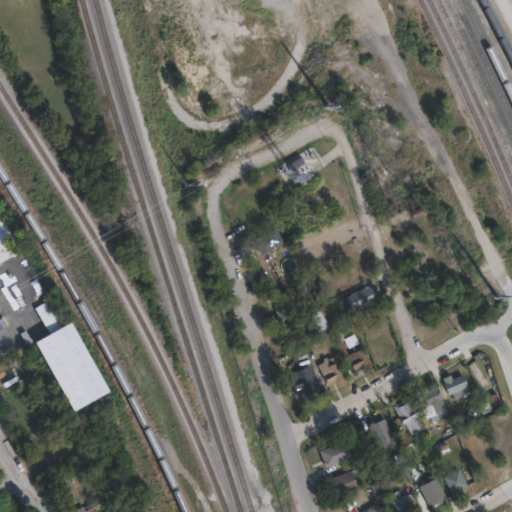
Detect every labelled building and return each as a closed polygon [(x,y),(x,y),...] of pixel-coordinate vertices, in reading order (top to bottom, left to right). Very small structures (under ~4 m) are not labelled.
[(310,169),(290,180),(281,166),(302,154),(310,169)] [(0,220),(21,256),(0,267),(0,220)] [(285,244),(264,256),(255,240),(276,228),(285,244)] [(371,285),(372,287),(375,286),(381,298),(377,300),(378,301),(354,312),(347,296),(371,285)] [(296,319),(283,326),(277,316),(278,316),(276,311),(288,304),(296,319)] [(331,327),(319,334),(315,327),(319,325),(313,315),(321,310),(331,327)] [(345,339),(337,342),(333,330),(340,327),(339,324),(353,319),(357,328),(343,334),(345,339)] [(308,339),(292,348),(283,334),(299,324),(308,339)] [(372,365),(357,373),(347,356),(355,351),(354,348),(361,344),(372,365)] [(346,378),(331,387),(319,365),(334,357),(346,378)] [(310,365),(320,390),(307,396),(304,389),(297,391),(289,374),(310,365)] [(463,374),(471,391),(452,400),(445,384),(446,383),(444,379),(452,375),(454,379),(463,374)] [(436,387),(450,413),(434,421),(432,417),(428,419),(423,410),(429,406),(422,391),(428,388),(429,390),(436,387)] [(485,412),(501,403),(495,393),(479,402),(485,412)] [(406,398),(414,409),(416,407),(421,415),(418,417),(425,427),(414,435),(394,407),(406,398)] [(398,443),(383,451),(369,426),(384,418),(398,443)] [(348,460),(329,467),(322,451),(341,443),(348,460)] [(468,486),(453,494),(444,478),(455,472),(452,468),(457,465),(468,486)] [(359,487),(339,496),(332,480),(352,470),(359,487)] [(443,501),(433,506),(432,504),(429,505),(427,501),(420,487),(425,484),(423,480),(434,475),(445,496),(443,498),(444,500),(443,501)] [(400,490),(404,497),(406,496),(408,500),(414,511),(412,511),(396,511),(390,500),(388,496),(400,490)] [(78,511),(84,509),(101,499),(107,511),(78,511)] [(382,511),(360,511),(376,502),(382,511)] [(94,511),(91,503),(68,511),(94,511)]
